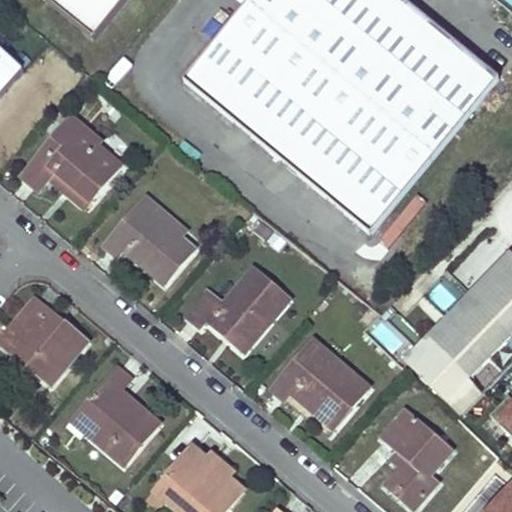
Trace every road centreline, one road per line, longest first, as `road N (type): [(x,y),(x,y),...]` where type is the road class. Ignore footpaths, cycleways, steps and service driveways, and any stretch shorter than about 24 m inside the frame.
road 1 (unknown): [(419,206),(378,252),(359,249),(172,94),(161,61),(207,0)]
road 2 (residential): [(345,511),(32,246)]
